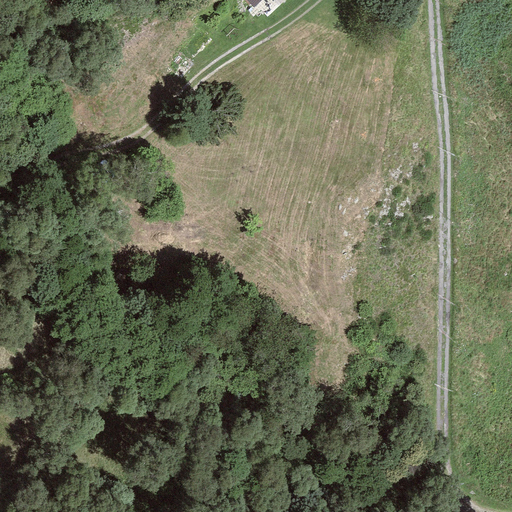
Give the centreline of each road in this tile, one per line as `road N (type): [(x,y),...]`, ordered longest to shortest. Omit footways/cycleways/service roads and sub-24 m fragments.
road 1 (track): [(430,0),(444,154),(443,462),(457,511)]
road 2 (track): [(0,219),(323,0)]
